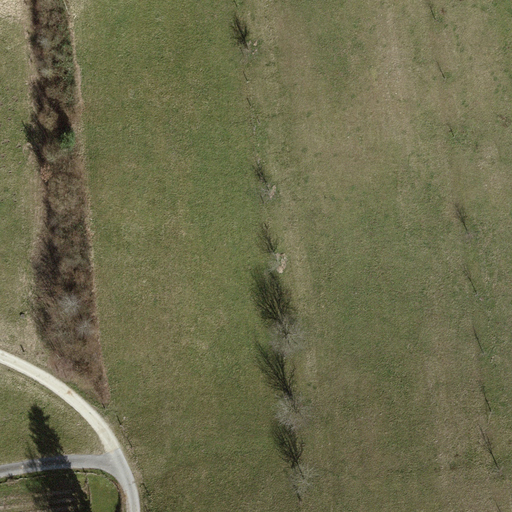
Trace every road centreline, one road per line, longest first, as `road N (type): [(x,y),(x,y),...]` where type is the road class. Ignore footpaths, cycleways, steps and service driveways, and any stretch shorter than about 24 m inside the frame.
road 1 (track): [(0,357),(77,402),(103,430),(136,511)]
road 2 (unclassified): [(0,470),(120,463)]
